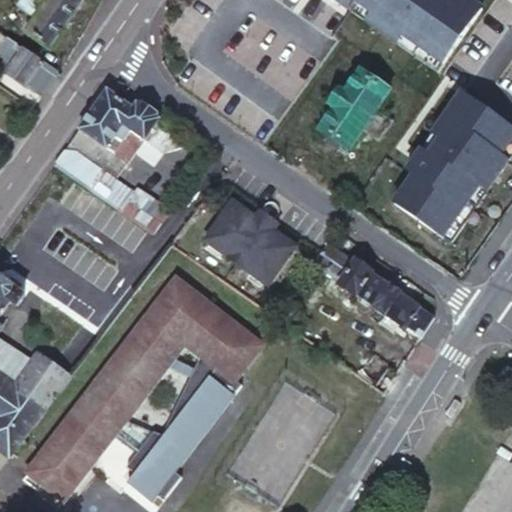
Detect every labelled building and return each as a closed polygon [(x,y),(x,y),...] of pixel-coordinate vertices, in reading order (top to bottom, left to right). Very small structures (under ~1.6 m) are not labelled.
[(20,0),(17,5),(35,19),(26,32),(50,49),(80,4),(74,0),(20,0)] [(467,37),(464,43),(475,50),(492,25),(482,18),(476,26),(473,24),(469,24),(465,30),(464,35),(467,37)] [(46,91),(57,74),(11,44),(0,36),(0,70),(41,98),(46,91)] [(336,109),(322,129),(352,150),(366,131),(381,142),(395,123),(379,111),(392,93),(362,73),(349,92),(344,90),(333,106),(336,109)] [(74,145),(60,165),(93,188),(104,172),(119,183),(149,140),(151,141),(153,139),(168,151),(170,150),(179,156),(187,146),(113,92),(111,93),(92,119),(74,145)] [(104,172),(93,188),(113,203),(158,234),(173,214),(127,182),(124,186),(119,183),(104,172)] [(260,221),(236,205),(209,245),(241,268),(274,290),(301,250),(277,233),(269,228),(260,221)] [(104,207),(85,235),(126,264),(146,235),(104,207)] [(264,215),(260,221),(269,228),(277,233),(282,227),(264,215)] [(333,247),(344,254),(352,242),(341,235),(333,247)] [(176,247),(175,246),(160,266),(173,274),(188,255),(176,247)] [(327,255),(320,266),(331,274),(344,254),(333,247),(327,255)] [(344,254),(331,274),(346,284),(343,287),(355,295),(357,292),(378,306),(377,309),(388,317),(390,314),(425,338),(428,334),(432,327),(437,318),(403,295),(404,292),(393,285),(391,286),(371,273),(372,270),(360,262),(358,264),(344,254)] [(18,391),(48,412),(61,394),(68,386),(72,381),(41,359),(35,366),(0,341),(0,321),(13,303),(21,308),(28,298),(19,292),(18,293),(0,280),(0,376),(19,389),(18,391)] [(113,371),(31,475),(67,503),(190,344),(207,356),(240,380),(268,345),(184,280),(113,371)] [(240,380),(207,356),(166,435),(159,432),(131,467),(139,474),(132,483),(157,502),(162,495),(168,501),(186,477),(180,472),(247,386),(240,380)] [(395,384),(399,380),(375,359),(363,376),(368,380),(389,394),(395,384)] [(15,455),(25,441),(32,433),(41,421),(48,412),(18,391),(19,389),(0,376),(0,446),(14,456),(15,455)] [(72,402),(61,394),(48,412),(41,421),(32,433),(42,441),(72,402)] [(25,441),(15,455),(20,459),(30,445),(25,441)]
